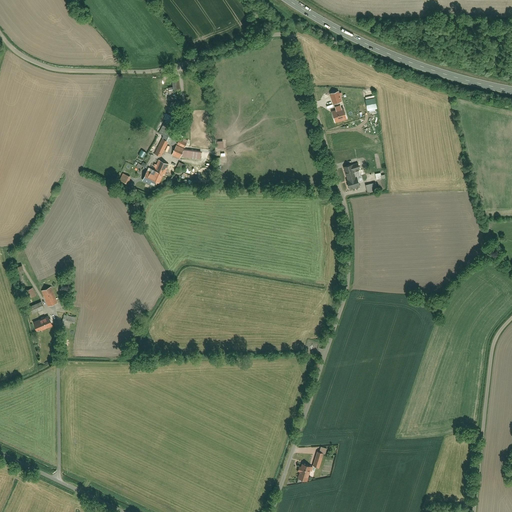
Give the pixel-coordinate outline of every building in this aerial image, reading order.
[(170,80),(170,92),(178,91),(178,80),(170,80)] [(328,90),(332,101),(339,99),(335,88),(328,90)] [(338,122),(350,118),(347,107),(344,108),(342,104),(337,106),(338,109),(335,110),(338,122)] [(178,139),(170,158),(178,161),(187,143),(178,139)] [(160,140),(153,155),(160,158),(168,143),(160,140)] [(162,177),(161,177),(166,165),(156,161),(152,174),(143,170),(139,179),(158,187),(162,177)] [(344,182),(346,190),(358,187),(356,179),(350,181),(348,172),(358,170),(356,163),(345,165),(346,168),(342,169),(345,182),(344,182)] [(123,176),(118,186),(125,189),(129,179),(123,176)] [(364,186),(365,192),(376,190),(375,184),(364,186)] [(24,270),(16,271),(21,291),(29,289),(24,270)] [(31,306),(33,313),(60,303),(53,287),(42,291),(45,300),(31,306)] [(47,317),(32,324),(37,334),(52,328),(47,317)] [(311,466),(319,468),(323,455),(315,453),(311,466)] [(294,466),(293,471),(296,472),(294,479),(305,481),(309,466),(298,463),(294,466)]
